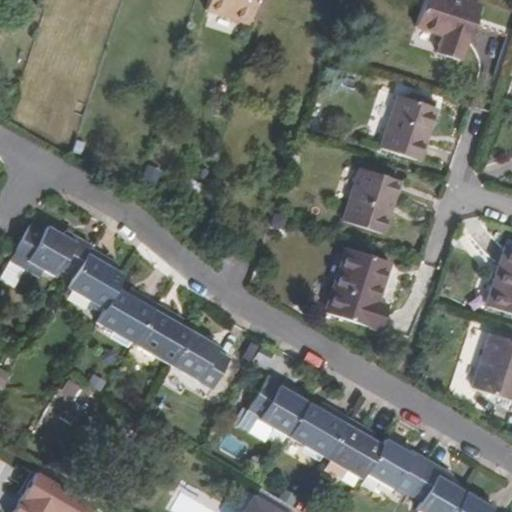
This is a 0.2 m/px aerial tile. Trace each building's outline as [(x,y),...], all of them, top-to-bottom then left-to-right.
[(207,0),(203,12),(222,18),(224,11),(249,19),(255,0),(207,0)] [(465,45),(470,27),(477,7),(456,0),(421,0),(418,10),(412,28),(439,37),(434,54),(457,61),(462,44),(465,45)] [(224,11),(222,18),(247,26),(249,19),(224,11)] [(398,98),(380,151),(417,163),(436,110),(398,98)] [(217,106),(214,116),(222,119),(226,109),(217,106)] [(273,139),(289,144),(296,123),(280,117),(273,139)] [(341,223),(381,236),(398,185),(359,171),(341,223)] [(25,265),(40,273),(53,281),(57,273),(70,280),(64,290),(101,312),(94,324),(130,344),(165,364),(206,387),(224,356),(211,348),(212,345),(184,330),(175,324),(167,319),(170,314),(153,304),(135,293),(131,299),(123,295),(113,289),(120,277),(110,271),(101,265),(104,259),(87,249),(88,248),(62,233),(58,238),(45,230),(41,236),(26,227),(11,253),(27,263),(25,265)] [(318,312),(374,332),(384,304),(373,300),(387,264),(343,247),(318,312)] [(511,318),(511,253),(503,250),(484,309),(511,318)] [(27,263),(11,253),(0,272),(0,285),(9,291),(20,272),(36,281),(40,273),(25,265),(27,263)] [(101,265),(110,271),(114,265),(104,259),(101,265)] [(131,299),(135,293),(127,289),(123,295),(131,299)] [(167,319),(175,324),(178,318),(170,314),(167,319)] [(509,405),(511,396),(511,345),(485,336),(465,389),(509,405)] [(309,403),(259,376),(241,407),(234,421),(233,422),(260,436),(267,424),(282,432),(316,451),(353,472),(357,465),(385,482),(387,478),(400,485),(413,492),(408,500),(429,511),(492,511),(493,511),(481,504),(483,501),(454,485),(439,477),(443,470),(417,455),(376,432),(372,439),(361,433),(353,428),(357,421),(339,411),(322,402),(318,408),(309,403)] [(47,419),(75,431),(92,389),(64,378),(47,419)] [(313,396),(309,403),(318,408),(322,402),(313,396)] [(234,421),(241,407),(237,405),(229,418),(234,421)] [(365,426),(357,421),(353,428),(361,433),(365,426)] [(80,511),(84,506),(34,476),(13,511),(80,511)] [(244,511),(267,511),(250,502),(244,511)]
